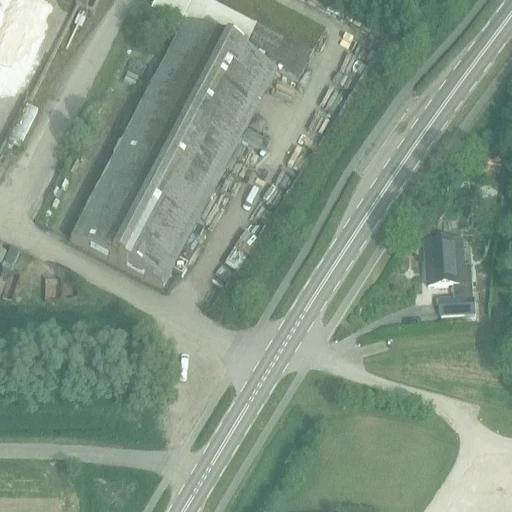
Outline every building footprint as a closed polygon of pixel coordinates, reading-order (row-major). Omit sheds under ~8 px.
[(70,243),(162,292),(247,130),(253,119),(275,77),(296,89),(324,35),(257,0),(157,0),(151,13),(183,29),(70,243)] [(342,77),(331,96),(344,104),(355,85),(342,77)] [(253,119),(247,130),(260,137),(266,125),(253,119)] [(433,209),(424,222),(435,229),(444,216),(433,209)] [(433,246),(425,246),(427,272),(428,290),(453,289),(454,302),(439,303),(441,319),(460,318),(465,318),(475,317),(474,302),(472,269),(466,269),(464,244),(453,244),(441,245),(433,246)]
